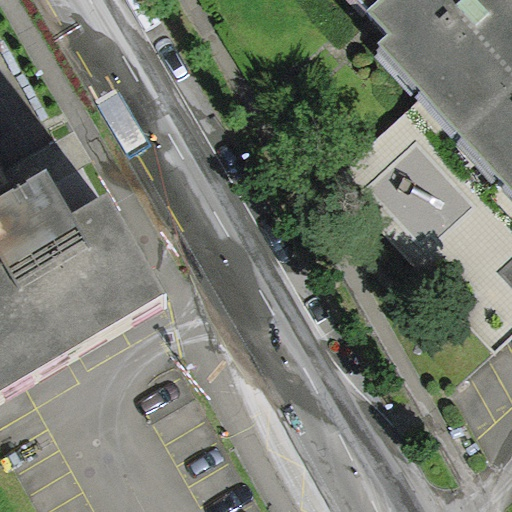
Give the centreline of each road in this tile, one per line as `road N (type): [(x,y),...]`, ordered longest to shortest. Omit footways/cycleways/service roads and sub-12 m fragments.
road 1 (tertiary): [(90,0),(385,511)]
road 2 (unknown): [(372,489),(455,457),(511,403)]
